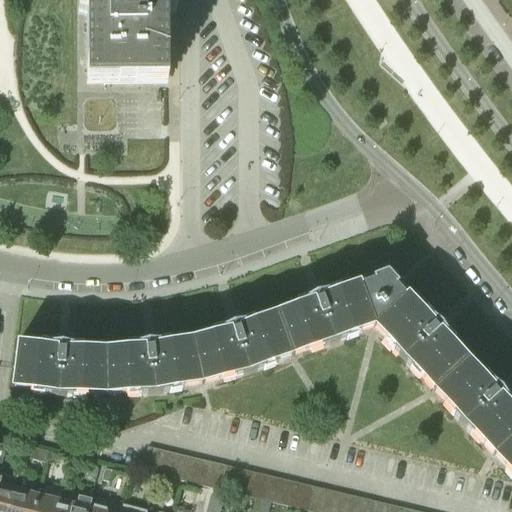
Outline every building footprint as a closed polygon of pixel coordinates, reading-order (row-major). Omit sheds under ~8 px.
[(87,0),(88,81),(166,81),(165,0),(87,0)] [(62,346),(58,346),(51,347),(52,352),(19,347),(19,345),(18,344),(12,389),(58,395),(109,395),(155,393),(202,385),(249,373),(292,357),(374,328),(388,274),(373,279),(374,282),(361,287),(360,284),(359,285),(360,287),(329,298),(328,293),(317,296),(307,301),(309,305),(278,317),(277,314),(276,315),(277,317),(246,329),(245,324),(234,326),(224,331),(226,335),(194,343),(193,340),(192,340),(192,343),(160,349),(160,344),(148,343),(137,346),(139,351),(107,353),(107,350),(106,350),(106,353),(73,353),(74,348),(62,346)] [(511,411),(503,402),(507,399),(501,390),(492,383),(489,387),(467,363),(469,361),(467,360),(466,362),(443,338),(447,335),(441,325),(432,318),(429,322),(407,298),(409,296),(408,295),(405,298),(396,288),(398,285),(388,274),(374,328),(511,476),(511,411)] [(20,458),(47,464),(49,452),(22,446),(20,458)] [(142,472),(153,475),(159,451),(148,448),(142,472)] [(153,475),(164,478),(170,453),(159,451),(153,475)] [(164,478),(175,480),(181,456),(170,453),(164,478)] [(175,480),(187,483),(192,459),(181,456),(175,480)] [(187,483),(198,486),(203,461),(192,459),(187,483)] [(198,486),(209,489),(214,464),(203,461),(198,486)] [(209,489),(220,491),(225,467),(214,464),(209,489)] [(88,478),(96,480),(99,470),(97,468),(91,467),(88,478)] [(220,491),(231,494),(237,470),(225,467),(220,491)] [(102,481),(110,483),(113,472),(106,470),(104,471),(102,481)] [(231,494),(242,497),(248,472),(237,470),(231,494)] [(242,497),(253,499),(259,475),(248,472),(242,497)] [(253,499),(264,502),(270,477),(259,475),(253,499)] [(145,488),(153,490),(156,478),(148,476),(145,488)] [(264,502),(275,504),(281,480),(270,477),(264,502)] [(153,490),(161,492),(164,480),(156,478),(153,490)] [(275,504),(286,507),(292,483),(281,480),(275,504)] [(0,511),(7,511),(13,488),(1,485),(1,483),(0,482),(0,511)] [(286,507),(298,510),(303,485),(292,483),(286,507)] [(298,510),(306,511),(308,511),(314,488),(303,485),(298,510)] [(7,511),(34,511),(39,495),(13,488),(7,511)] [(308,511),(320,511),(326,491),(314,488),(308,511)] [(320,511),(332,511),(337,494),(326,491),(320,511)] [(195,503),(203,505),(205,496),(204,493),(197,492),(195,503)] [(332,511),(344,511),(348,496),(337,494),(332,511)] [(34,511),(61,511),(64,501),(39,495),(34,511)] [(208,506),(216,508),(219,497),(213,495),(210,497),(208,506)] [(344,511),(356,511),(359,499),(348,496),(344,511)] [(356,511),(367,511),(370,502),(359,499),(356,511)] [(64,501),(61,511),(88,511),(90,506),(78,502),(77,505),(64,501)] [(252,511),(260,511),(263,503),(255,501),(252,511)] [(367,511),(379,511),(382,504),(370,502),(367,511)] [(260,511),(268,511),(270,505),(263,503),(260,511)]
